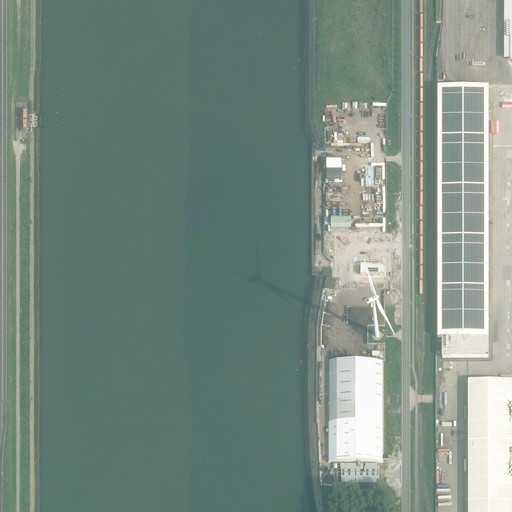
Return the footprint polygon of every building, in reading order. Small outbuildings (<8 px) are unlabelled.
[(511,0),(509,0),(509,14),(504,14),(503,44),(509,44),(509,63),(511,62),(511,0)] [(437,357),(490,357),(490,86),(437,86),(437,357)] [(360,271),(360,275),(369,275),(369,277),(373,276),(373,275),(385,275),(385,265),(360,265),(360,269),(359,269),(359,271),(360,271)] [(326,278),(324,289),(335,291),(337,280),(326,278)] [(383,463),(383,460),(383,456),(383,361),(328,361),(328,463),(383,463)] [(508,511),(509,381),(468,381),(468,428),(468,511),(508,511)] [(337,484),(379,484),(379,465),(337,465),(337,484)] [(333,478),(333,477),(333,476),(332,474),(331,474),(331,473),(329,472),(328,472),(327,473),(325,474),(324,474),(324,475),(323,476),(323,477),(324,479),(325,481),(326,482),(327,482),(328,482),(330,482),(331,482),(332,481),(333,480),(333,479),(333,478)]
